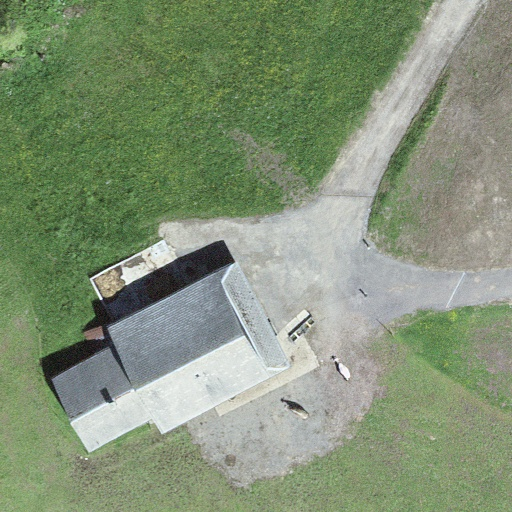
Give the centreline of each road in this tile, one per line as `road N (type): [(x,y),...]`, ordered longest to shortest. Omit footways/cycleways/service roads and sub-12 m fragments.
road 1 (track): [(437,0),(341,225),(370,260)]
road 2 (track): [(370,260),(408,304),(511,294)]
